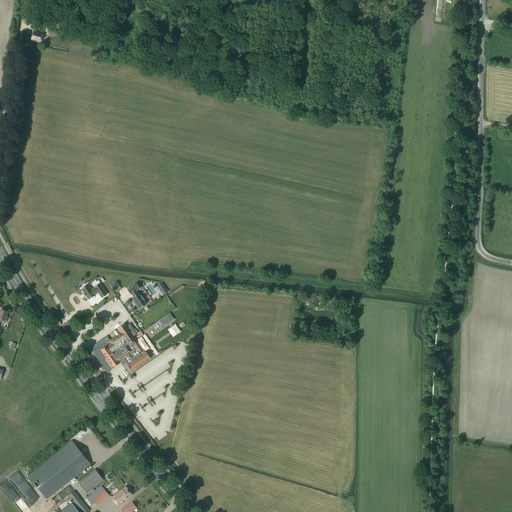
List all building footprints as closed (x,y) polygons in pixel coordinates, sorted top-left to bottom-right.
[(41,43),(44,34),(33,31),(31,40),(41,43)] [(90,287),(97,282),(93,277),(86,282),(90,287)] [(140,308),(146,303),(144,299),(142,295),(141,296),(138,292),(137,293),(135,290),(139,287),(136,283),(127,289),(130,294),(131,293),(133,296),(132,297),(140,308)] [(162,283),(158,286),(164,295),(168,292),(162,283)] [(99,284),(94,287),(94,288),(90,290),(86,285),(80,289),(88,300),(94,295),(97,292),(101,298),(106,294),(99,284)] [(169,313),(159,320),(162,325),(173,318),(169,313)] [(107,337),(90,348),(94,354),(97,358),(94,360),(97,364),(100,363),(100,362),(101,362),(100,362),(101,361),(101,362),(102,362),(107,369),(107,370),(108,370),(108,371),(108,370),(112,367),(113,367),(113,368),(120,363),(120,362),(121,361),(123,364),(126,362),(128,364),(127,364),(132,372),(150,359),(145,351),(144,352),(136,340),(134,336),(137,334),(138,333),(135,329),(134,330),(130,324),(127,326),(125,324),(118,328),(121,333),(109,341),(107,337)] [(28,476),(47,499),(91,464),(72,441),(28,476)] [(94,490),(93,488),(103,480),(95,470),(79,483),(87,493),(89,491),(90,493),(94,490)] [(86,498),(93,506),(96,504),(97,506),(109,496),(102,486),(86,498)] [(118,506),(133,494),(126,486),(112,497),(118,506)] [(68,496),(81,511),(88,511),(90,511),(74,491),(68,496)] [(131,511),(137,507),(132,501),(121,510),(122,511),(131,511)]
